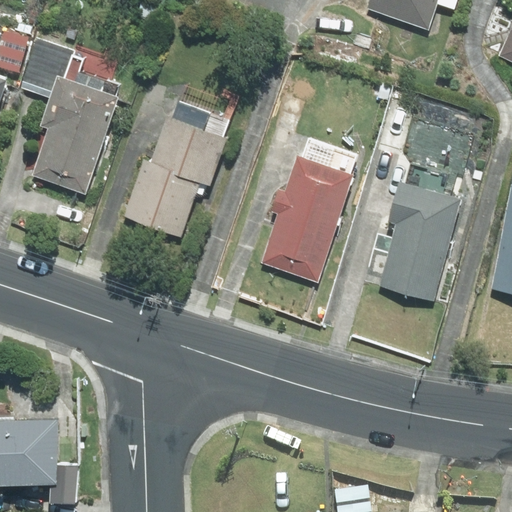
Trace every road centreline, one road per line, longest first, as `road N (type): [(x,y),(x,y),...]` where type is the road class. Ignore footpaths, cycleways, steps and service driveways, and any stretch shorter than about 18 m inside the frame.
road 1 (secondary): [(144,328),(390,407),(511,427)]
road 2 (residential): [(147,511),(144,328)]
road 3 (secondary): [(0,282),(144,328)]
